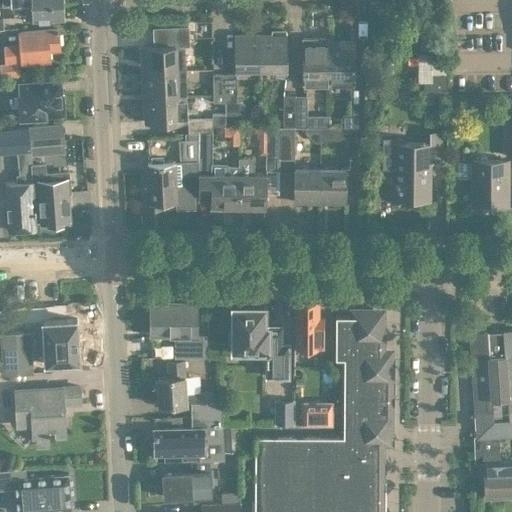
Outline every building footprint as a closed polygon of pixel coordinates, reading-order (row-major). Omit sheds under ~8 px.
[(61,0),(40,0),(31,0),(1,1),(0,0),(0,25),(2,25),(1,13),(20,13),(20,17),(63,15),(61,0)] [(152,43),(140,43),(141,69),(182,67),(181,42),(186,42),(186,23),(151,25),(152,43)] [(3,62),(0,61),(0,72),(17,71),(16,61),(20,61),(20,60),(46,59),(46,47),(58,46),(57,26),(18,29),(18,41),(2,42),(3,62)] [(283,32),(282,28),(270,28),(269,32),(258,32),(258,66),(273,66),(273,74),(283,74),(283,32)] [(232,71),(222,71),(223,99),(223,100),(223,111),(223,112),(244,112),(244,102),(239,98),(234,98),(234,75),(243,75),(243,66),(258,66),(258,32),(232,32),(232,71)] [(326,51),(326,39),(326,35),(300,35),(301,81),(326,81),(326,51)] [(349,81),(347,124),(359,124),(361,67),(351,67),(351,39),(326,39),(326,51),(326,81),(349,81)] [(183,92),(182,67),(141,69),(142,94),(183,92)] [(431,78),(422,77),(422,93),(445,93),(445,70),(431,70),(431,78)] [(223,100),(223,99),(222,71),(211,72),(212,100),(223,100)] [(59,79),(16,81),(18,114),(61,112),(60,91),(59,91),(59,79)] [(374,102),(381,90),(372,84),(364,97),(374,102)] [(184,118),(183,92),(142,94),(143,120),(184,118)] [(292,93),(280,93),(281,124),(281,125),(291,125),(293,125),(292,93)] [(304,93),(292,93),(293,125),(305,125),(304,112),(304,93)] [(503,154),(511,154),(511,95),(503,96),(503,154)] [(223,112),(223,111),(211,111),(211,124),(223,124),(223,112)] [(184,128),(196,128),(210,128),(210,117),(184,117),(184,128)] [(54,121),(27,122),(28,140),(29,152),(39,151),(39,140),(55,138),(59,138),(58,120),(54,121)] [(0,147),(2,147),(3,157),(16,156),(18,179),(4,180),(7,226),(34,224),(31,186),(29,152),(28,140),(27,122),(0,124),(0,147)] [(278,124),(263,124),(263,151),(263,166),(277,167),(277,156),(278,124)] [(278,124),(277,156),(291,156),(293,156),(293,125),(291,125),(281,125),(281,124),(278,124)] [(359,124),(347,124),(347,125),(346,156),(358,157),(359,124)] [(402,134),(379,134),(379,163),(379,195),(427,195),(427,157),(439,157),(439,127),(428,127),(428,140),(402,140),(402,134)] [(196,192),(209,192),(209,205),(219,206),(219,208),(220,210),(233,210),(235,208),(235,206),(236,206),(236,162),(210,162),(210,128),(196,128),(196,192)] [(237,206),(237,208),(239,210),(252,210),(253,208),(253,206),(263,206),(263,172),(252,172),(252,154),(237,154),(237,162),(236,162),(236,206),(237,206)] [(506,157),(470,157),(470,203),(506,203),(506,157)] [(147,185),(142,185),(143,207),(161,206),(161,200),(176,199),(176,205),(196,204),(196,183),(195,158),(174,158),(146,159),(147,185)] [(42,170),(42,162),(30,163),(31,186),(34,186),(34,192),(37,191),(39,221),(68,219),(66,190),(68,189),(67,168),(42,170)] [(318,166),(292,166),(292,200),(317,200),(318,166)] [(343,166),(318,166),(317,200),(343,200),(343,166)] [(317,315),(317,297),(294,297),(293,345),(321,345),(321,315),(317,315)] [(231,328),(227,328),(227,341),(231,341),(231,347),(265,347),(265,373),(286,373),(286,341),(279,341),(279,324),(262,324),(263,304),(247,304),(247,300),(235,300),(235,304),(231,304),(231,328)] [(173,332),(173,355),(201,355),(201,332),(195,332),(195,304),(150,303),(150,332),(173,332)] [(20,306),(0,307),(0,323),(41,321),(41,326),(43,361),(77,359),(77,360),(78,360),(77,347),(77,342),(78,342),(78,341),(77,341),(77,339),(76,335),(77,335),(77,334),(76,334),(75,316),(74,316),(74,317),(64,317),(63,304),(20,306)] [(342,355),(393,356),(393,345),(385,345),(384,305),(350,305),(350,313),(334,313),(334,355),(342,355)] [(488,328),(468,330),(468,331),(470,355),(475,434),(496,433),(511,431),(511,326),(499,327),(499,326),(488,327),(488,328)] [(28,330),(0,330),(0,339),(1,371),(30,369),(28,332),(28,330)] [(342,394),(393,395),(393,356),(342,355),(342,394)] [(165,357),(166,374),(155,375),(157,403),(185,401),(185,400),(189,400),(189,413),(220,411),(219,398),(211,399),(210,389),(184,390),(182,356),(165,357)] [(63,432),(62,400),(78,399),(77,384),(14,387),(16,420),(31,419),(31,434),(34,433),(34,445),(49,445),(48,433),(63,432)] [(393,395),(342,394),(342,433),(383,434),(393,434),(393,395)] [(292,397),(274,397),(273,420),(292,420),(292,397)] [(297,399),(297,421),(328,421),(329,399),(297,399)] [(223,457),(222,449),(221,424),(220,411),(189,413),(189,426),(152,426),(153,451),(198,450),(198,457),(198,458),(207,457),(223,457)] [(237,424),(221,424),(222,449),(238,448),(237,424)] [(383,511),(384,443),(393,443),(393,434),(383,434),(342,433),(253,433),(252,511),(383,511)] [(475,434),(472,434),(473,459),(475,459),(474,450),(481,450),(484,496),(499,495),(499,489),(511,488),(511,457),(497,458),(496,433),(475,434)] [(161,470),(163,494),(209,491),(208,468),(207,457),(198,458),(198,457),(180,458),(181,469),(161,470)] [(0,484),(14,484),(16,510),(68,505),(66,471),(23,474),(22,466),(0,467),(0,484)] [(200,501),(200,511),(238,511),(238,498),(224,500),(200,501)]
